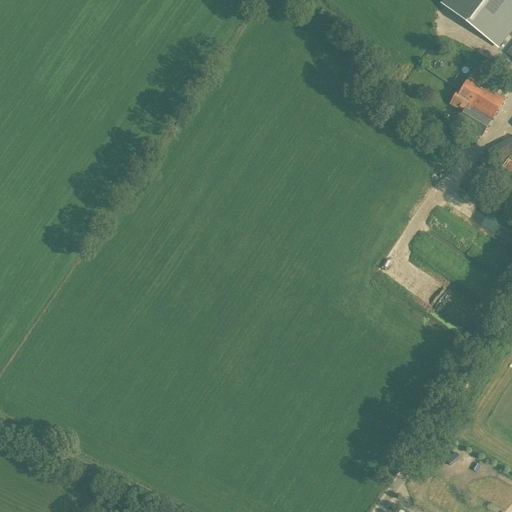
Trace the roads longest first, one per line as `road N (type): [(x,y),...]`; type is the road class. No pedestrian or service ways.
road 1 (tertiary): [(379,511),(511,310)]
road 2 (secondary): [(0,426),(171,511)]
